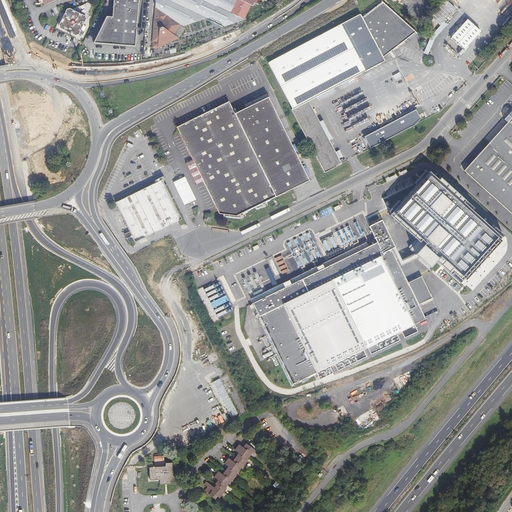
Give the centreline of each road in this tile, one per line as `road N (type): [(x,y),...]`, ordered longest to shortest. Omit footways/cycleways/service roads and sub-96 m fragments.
road 1 (trunk): [(58,511),(56,304),(91,283),(116,296),(123,316),(89,387),(68,403)]
road 2 (unclassified): [(511,47),(422,145),(197,254)]
road 3 (trunk): [(128,391),(117,361),(130,302),(122,287),(58,251),(30,224),(16,186),(0,70)]
road 4 (trunk): [(38,511),(0,137)]
road 5 (unknown): [(466,278),(378,199),(396,181),(427,164),(511,239)]
road 6 (primary): [(139,292),(96,221),(90,192),(113,131),(197,77)]
road 7 (trunk): [(0,239),(23,511)]
road 8 (trunk): [(0,298),(12,511)]
road 9 (motorway): [(511,352),(379,511)]
road 10 (primary): [(304,0),(205,57),(128,78)]
road 11 (motorway): [(401,511),(511,378)]
road 12 (primary): [(128,78),(38,67),(18,49),(0,4)]
road 13 (primary): [(197,77),(332,0)]
road 14 (primary): [(140,399),(164,374),(169,344),(139,292)]
road 15 (primary): [(96,146),(116,122),(197,77)]
